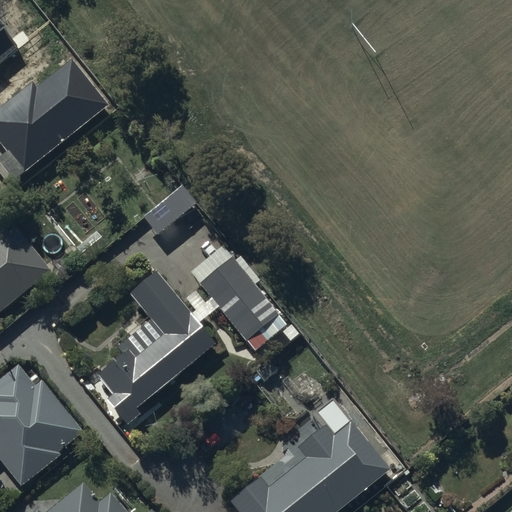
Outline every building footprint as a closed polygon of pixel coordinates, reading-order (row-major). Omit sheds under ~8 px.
[(0,104),(0,178),(58,134),(22,87),(0,104)] [(193,203),(182,191),(153,216),(164,229),(193,203)] [(0,313),(51,273),(11,225),(0,234),(0,313)] [(210,263),(193,277),(245,345),(281,315),(216,237),(199,250),(210,263)] [(215,348),(156,275),(129,297),(150,323),(116,350),(122,357),(96,378),(112,398),(105,404),(126,429),(141,417),(137,412),(215,348)] [(277,372),(261,354),(259,352),(244,366),(261,386),(277,372)] [(0,463),(20,489),(66,452),(64,450),(82,435),(41,384),(34,389),(17,368),(0,381),(0,463)] [(229,505),(235,511),(339,511),(388,473),(350,427),(334,440),(325,429),(298,451),(305,460),(288,474),(285,470),(275,478),(278,482),(270,488),(262,479),(229,505)] [(123,511),(111,497),(100,506),(83,486),(50,511),(123,511)]
